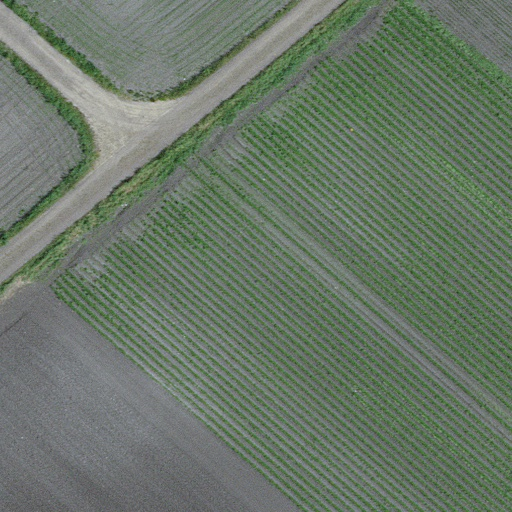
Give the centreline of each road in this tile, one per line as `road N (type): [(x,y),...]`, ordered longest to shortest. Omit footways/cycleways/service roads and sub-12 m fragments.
road 1 (track): [(0,265),(322,0)]
road 2 (track): [(0,19),(143,147)]
